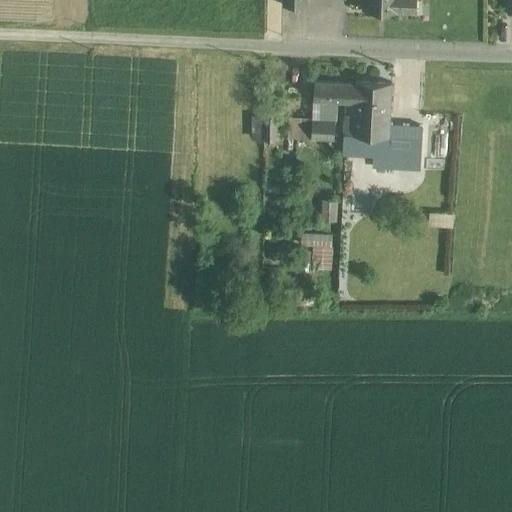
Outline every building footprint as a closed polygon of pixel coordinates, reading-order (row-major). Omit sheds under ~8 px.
[(364,0),(364,8),(425,9),(425,0),(364,0)] [(395,120),(395,77),(316,78),(316,102),(297,102),(297,114),(288,114),(288,136),(315,136),(315,125),(343,124),(343,153),(376,153),(376,164),(423,164),(423,120),(395,120)] [(252,136),(274,137),(275,114),(253,113),(252,136)] [(337,217),(338,197),(323,197),(323,217),(337,217)] [(311,263),(332,264),(333,231),(312,230),(311,263)]
